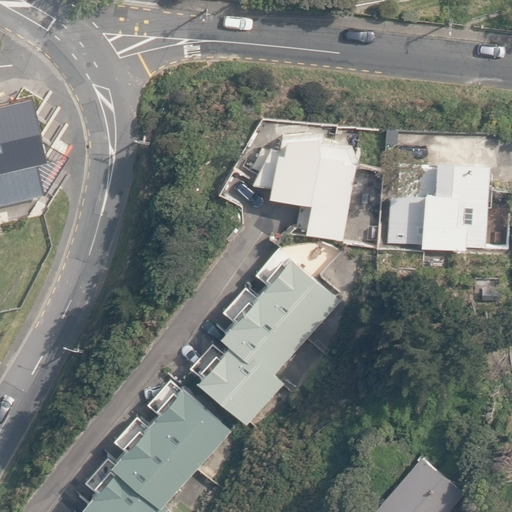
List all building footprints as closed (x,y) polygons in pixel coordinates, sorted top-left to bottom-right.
[(0,201),(46,191),(41,174),(50,179),(57,168),(46,160),(31,93),(0,99),(0,201)] [(295,230),(343,236),(355,141),(321,137),(322,129),(282,124),(279,146),(268,144),(253,179),(273,185),(272,194),(299,198),(295,230)] [(389,189),(387,241),(487,244),(489,160),(435,158),(434,185),(426,185),(426,190),(389,189)] [(195,376),(247,422),(285,379),(274,370),(341,295),(291,251),(221,330),(229,338),(195,376)] [(160,501),(231,427),(183,381),(111,456),(118,463),(83,498),(95,510),(92,511),(163,511),(167,508),(160,501)] [(451,511),(452,511),(448,508),(464,489),(421,451),(372,507),(378,511),(451,511)]
